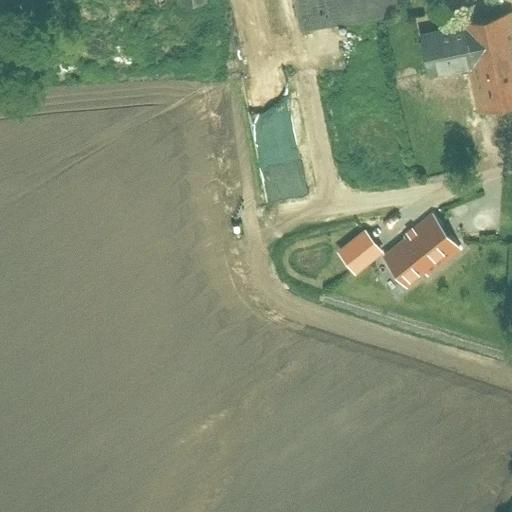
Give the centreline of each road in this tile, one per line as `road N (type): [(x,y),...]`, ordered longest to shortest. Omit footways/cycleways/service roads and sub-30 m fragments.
road 1 (unknown): [(322,294),(421,310),(511,340)]
road 2 (residential): [(511,169),(455,186),(397,224)]
